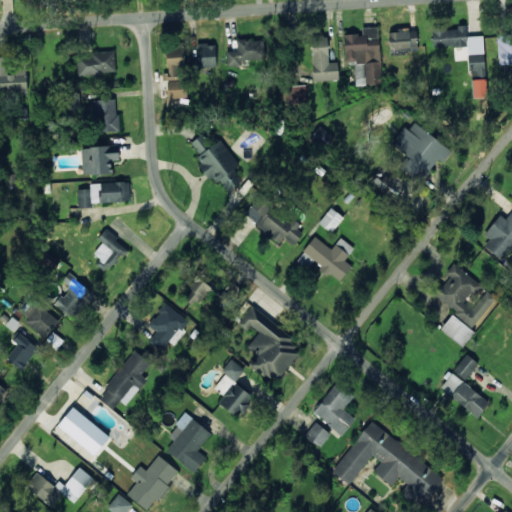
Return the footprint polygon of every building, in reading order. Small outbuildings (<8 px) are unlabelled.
[(483,35),(466,36),(466,25),(457,25),(457,27),(431,29),(433,48),(467,46),(469,72),(485,71),(483,35)] [(355,85),(381,84),(378,26),(362,27),(362,34),(343,34),(345,62),(354,61),(355,85)] [(339,80),(338,61),(329,62),(328,35),(311,35),(313,81),(339,80)] [(226,51),(226,66),(240,65),(240,59),(264,59),(263,39),(236,40),(237,50),(226,51)] [(216,43),(197,44),(197,59),(192,59),(193,68),(216,67),(216,43)] [(167,80),(168,98),(186,97),(185,48),(166,48),(167,73),(163,73),(163,81),(167,80)] [(78,74),(115,73),(115,51),(77,52),(78,74)] [(7,57),(0,56),(0,91),(27,92),(27,68),(7,68),(7,57)] [(472,79),(473,98),(487,97),(486,78),(472,79)] [(306,102),(306,85),(286,86),(287,103),(306,102)] [(452,151),(411,120),(393,144),(407,156),(399,167),(420,183),(438,159),(443,162),(452,151)] [(199,153),(210,145),(202,134),(191,142),(199,153)] [(242,180),(234,169),(239,164),(220,139),(195,158),(210,178),(214,175),(227,191),(242,180)] [(82,147),(82,174),(112,173),(112,160),(119,160),(118,146),(82,147)] [(383,191),(391,178),(378,169),(369,182),(383,191)] [(129,182),(90,183),(90,188),(78,189),(78,207),(91,207),(91,202),(130,201),(129,182)] [(294,245),(305,231),(260,195),(244,214),(280,243),(284,238),(294,245)] [(343,217),(331,207),(318,222),(331,233),(343,217)] [(108,270),(128,248),(106,229),(98,238),(103,243),(91,256),(108,270)] [(339,281),(351,266),(344,260),(354,248),(340,237),(331,249),(315,236),(302,252),(339,281)] [(473,326),(495,297),(487,291),(473,309),(465,303),(480,284),(455,265),(441,283),(436,280),(428,292),(473,326)] [(63,280),(70,285),(55,304),(72,318),(93,292),(68,273),(63,280)] [(184,298),(193,307),(211,289),(197,275),(186,286),(191,291),(184,298)] [(58,321),(33,301),(21,317),(46,337),(58,321)] [(190,322),(165,302),(148,325),(156,331),(150,340),(162,349),(168,341),(173,344),(190,322)] [(286,332),(251,306),(238,324),(247,331),(251,326),(259,332),(248,346),(257,353),(249,364),(267,378),(272,371),(279,376),(301,347),(284,334),(286,332)] [(463,347),(474,332),(452,314),(440,329),(463,347)] [(13,341),(17,344),(6,358),(22,370),(39,348),(19,332),(13,341)] [(136,351),(98,396),(113,409),(120,400),(125,405),(147,380),(141,374),(155,358),(146,349),(141,355),(136,351)] [(453,370),(465,380),(478,363),(466,353),(453,370)] [(218,403),(238,418),(253,396),(235,383),(245,369),(233,360),(212,387),(224,396),(218,403)] [(354,397),(337,382),(313,411),(341,435),(355,419),(343,409),(354,397)] [(109,437),(74,406),(58,424),(93,455),(109,437)] [(194,473),(206,457),(197,450),(211,433),(186,413),(167,435),(174,440),(166,450),(194,473)] [(444,477),(371,421),(332,471),(349,484),(372,455),(381,461),(373,471),(392,486),(399,477),(408,483),(400,493),(420,509),(444,477)] [(304,435),(319,447),(330,434),(315,422),(304,435)] [(178,471),(158,455),(146,470),(140,465),(131,477),(136,482),(127,495),(148,511),(178,471)] [(62,489),(38,471),(26,486),(52,507),(63,494),(74,503),(94,478),(79,467),(62,489)] [(125,511),(132,504),(119,493),(107,507),(112,511),(125,511)]
